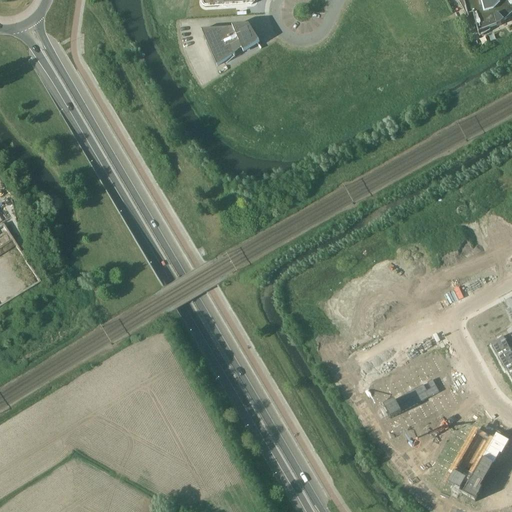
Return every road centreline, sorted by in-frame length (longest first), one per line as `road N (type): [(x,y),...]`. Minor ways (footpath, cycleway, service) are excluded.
road 1 (primary): [(324,511),(35,18)]
road 2 (primary): [(18,28),(311,511)]
road 3 (residential): [(511,285),(447,320),(511,413)]
